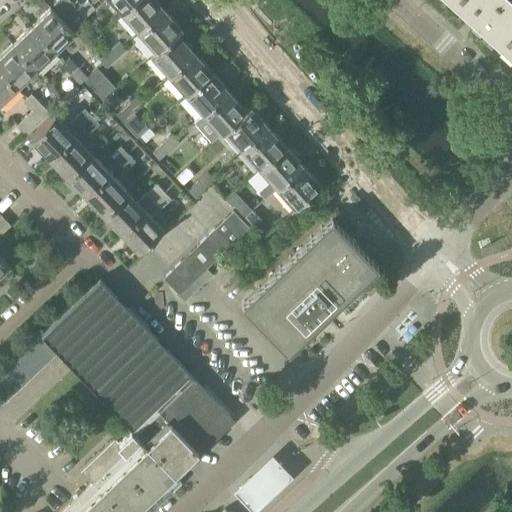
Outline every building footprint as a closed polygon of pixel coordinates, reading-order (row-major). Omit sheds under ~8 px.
[(84,16),(77,9),(68,0),(55,0),(53,3),(74,26),(84,16)] [(86,0),(77,9),(84,16),(93,7),(86,0)] [(134,0),(109,0),(120,13),(134,0)] [(164,8),(157,0),(134,0),(120,13),(138,32),(164,8)] [(511,0),(452,0),(467,13),(465,15),(477,26),(479,24),(498,42),(511,26),(511,0)] [(30,25),(55,51),(74,32),(50,6),(30,25)] [(138,32),(154,51),(155,51),(177,31),(177,32),(182,28),(164,8),(138,32)] [(30,25),(12,43),(36,69),(55,51),(30,25)] [(511,26),(498,42),(511,54),(511,26)] [(155,51),(154,51),(150,55),(168,75),(194,51),(177,32),(177,31),(155,51)] [(118,41),(108,50),(116,58),(126,49),(118,41)] [(36,69),(12,43),(0,53),(0,68),(17,87),(36,69)] [(116,58),(108,50),(98,59),(106,67),(116,58)] [(212,71),(194,51),(168,75),(185,95),(212,71)] [(70,74),(78,66),(68,57),(61,64),(70,74)] [(78,66),(70,74),(79,84),(84,79),(87,76),(78,66)] [(87,76),(84,79),(101,98),(114,86),(97,67),(87,76)] [(0,102),(17,87),(0,68),(0,102)] [(212,71),(185,95),(202,114),(229,90),(212,71)] [(229,90),(202,114),(220,134),(224,130),(223,130),(246,109),(229,90)] [(33,111),(40,103),(31,93),(23,100),(32,110),(33,111)] [(125,105),(132,113),(142,104),(135,96),(125,105)] [(33,111),(32,110),(16,124),(26,134),(49,112),(40,103),(33,111)] [(132,113),(125,105),(115,114),(122,122),(132,113)] [(250,105),(246,109),(223,130),(224,130),(241,149),(268,125),(250,105)] [(81,125),(91,115),(84,108),(65,125),(55,114),(29,138),(48,157),(73,133),(72,133),(81,125)] [(91,115),(81,125),(88,132),(98,123),(91,115)] [(285,145),(268,125),(241,149),(258,169),(285,145)] [(73,133),(48,157),(66,176),(91,152),(73,133)] [(161,143),(169,151),(179,142),(172,134),(161,143)] [(169,151),(161,143),(151,151),(158,160),(169,151)] [(116,163),(127,153),(120,145),(109,155),(116,163)] [(303,164),(285,145),(258,169),(275,188),(303,164)] [(109,171),(91,152),(66,176),(83,195),(109,171)] [(127,153),(116,163),(124,170),(134,160),(127,153)] [(320,184),(303,164),(275,188),(293,208),(320,184)] [(109,171),(83,195),(101,213),(126,190),(109,171)] [(206,171),(197,180),(204,188),(213,179),(206,171)] [(204,188),(197,180),(187,190),(195,197),(204,188)] [(126,190),(101,213),(119,232),(144,208),(153,201),(163,191),(156,183),(137,201),(126,190)] [(233,190),(224,198),(231,206),(233,204),(240,198),(233,190)] [(163,191),(153,201),(159,208),(170,198),(163,191)] [(144,208),(119,232),(137,252),(162,228),(144,208)] [(251,209),(244,216),(253,226),(261,220),(251,209)] [(233,211),(224,219),(239,236),(248,227),(233,211)] [(0,233),(11,224),(2,214),(0,216),(0,233)] [(242,301),(287,348),(376,264),(331,217),(242,301)] [(239,236),(224,219),(215,228),(230,244),(239,236)] [(215,228),(206,236),(222,252),(230,244),(215,228)] [(222,252),(206,236),(197,245),(213,261),(222,252)] [(213,261),(197,245),(189,253),(204,269),(206,267),(213,261)] [(189,253),(180,261),(196,277),(204,269),(189,253)] [(0,271),(8,264),(0,254),(0,271)] [(196,277),(180,261),(172,269),(187,286),(196,277)] [(196,277),(187,286),(179,294),(184,300),(212,274),(206,267),(204,269),(196,277)] [(187,286),(172,269),(163,277),(179,294),(187,286)] [(159,410),(197,450),(231,416),(98,277),(40,333),(57,351),(131,428),(136,433),(159,410)] [(40,333),(31,342),(48,359),(57,351),(40,333)] [(31,342),(23,350),(40,368),(48,359),(31,342)] [(40,368),(23,350),(14,358),(31,376),(40,368)] [(14,358),(5,367),(22,384),(31,376),(14,358)] [(5,367),(0,371),(0,378),(13,393),(22,384),(5,367)] [(13,393),(0,378),(0,395),(5,401),(13,393)] [(131,511),(197,450),(159,410),(136,433),(131,428),(117,441),(114,438),(81,470),(91,481),(58,511),(131,511)] [(272,452),(233,489),(253,510),(292,474),(272,452)]
